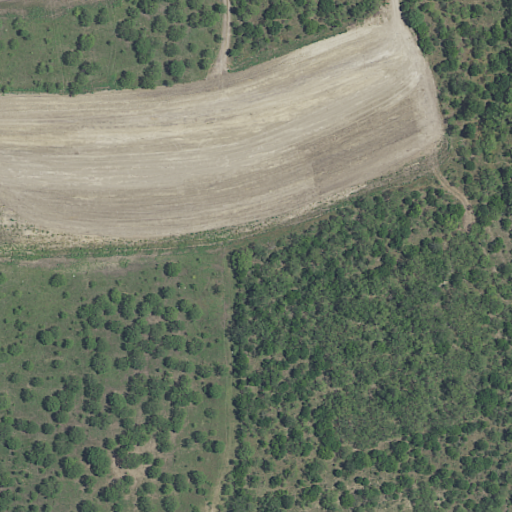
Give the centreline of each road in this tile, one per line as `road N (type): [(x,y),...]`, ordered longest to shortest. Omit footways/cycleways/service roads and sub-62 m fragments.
road 1 (residential): [(0,283),(242,266),(290,255),(511,167)]
road 2 (residential): [(0,63),(203,51),(339,0)]
road 3 (residential): [(498,173),(428,0)]
